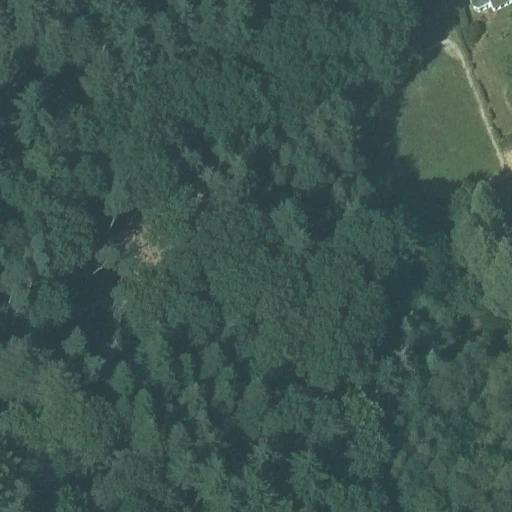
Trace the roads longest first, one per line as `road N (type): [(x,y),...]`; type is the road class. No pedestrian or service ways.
road 1 (track): [(453,0),(453,14),(416,40),(217,134),(0,211)]
road 2 (track): [(144,511),(0,345)]
